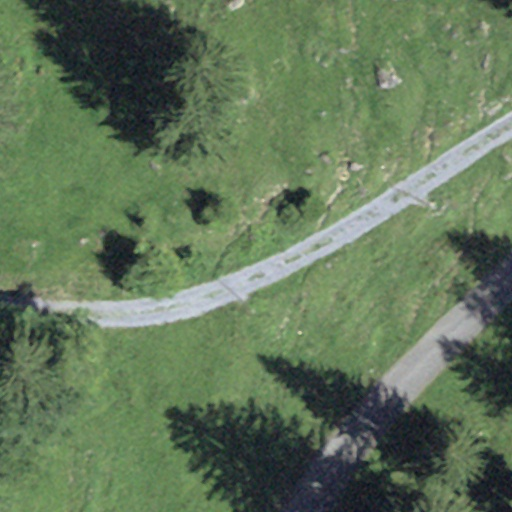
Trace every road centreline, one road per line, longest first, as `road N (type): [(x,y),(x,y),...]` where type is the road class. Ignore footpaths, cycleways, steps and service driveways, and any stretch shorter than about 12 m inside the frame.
road 1 (track): [(511,127),(353,229),(231,292),(142,314),(0,310)]
road 2 (unclassified): [(309,511),(406,381),(511,280)]
